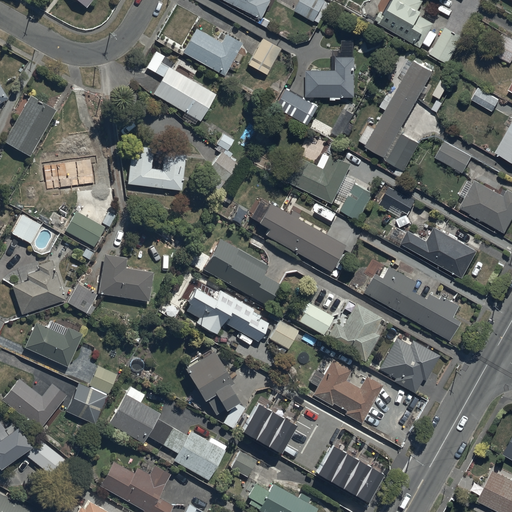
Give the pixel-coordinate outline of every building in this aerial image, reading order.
[(75,0),(86,9),(92,0),(75,0)] [(226,0),(263,17),(271,0),(226,0)] [(331,2),(327,0),(300,0),(294,11),(319,24),(331,2)] [(379,13),(374,22),(418,48),(432,24),(419,16),(420,13),(417,11),(423,1),(422,0),(391,0),(383,15),(379,13)] [(461,37),(444,28),(429,55),(446,64),(461,37)] [(195,29),(182,53),(224,76),(242,44),(226,35),(221,43),(195,29)] [(510,63),(511,59),(511,39),(500,33),(490,52),(510,63)] [(281,50),(262,39),(248,66),(266,76),(281,50)] [(215,95),(171,69),(175,63),(164,57),(154,73),(162,78),(152,94),(199,122),(215,95)] [(389,103),(409,115),(421,93),(424,94),(428,88),(424,86),(432,71),(407,57),(399,72),(404,75),(389,103)] [(336,70),(305,70),(306,96),(329,96),(329,100),(335,100),(335,99),(340,99),(340,97),(354,97),(354,58),(336,58),(336,70)] [(286,89),(279,103),(293,111),(290,116),(308,126),(319,107),(286,89)] [(483,91),(476,103),(491,112),(498,99),(483,91)] [(55,111),(30,96),(3,143),(29,157),(55,111)] [(409,115),(389,103),(365,146),(386,158),(385,160),(403,171),(418,143),(401,133),(404,129),(401,127),(409,115)] [(511,120),(493,153),(511,163),(511,120)] [(234,141),(223,134),(216,145),(227,151),(234,141)] [(471,157),(443,142),(434,157),(462,173),(471,157)] [(131,145),(126,184),(180,191),(185,153),(165,151),(162,170),(151,168),(153,148),(131,145)] [(42,158),(42,163),(39,164),(43,194),(96,187),(92,157),(89,158),(89,151),(73,153),(72,149),(59,151),(60,156),(42,158)] [(332,203),(337,193),(345,197),(347,198),(340,210),(358,220),(373,193),(355,183),(356,180),(345,175),(350,164),(329,155),(328,157),(322,154),(317,166),(299,157),(288,182),(332,203)] [(504,197),(473,180),(459,207),(505,232),(511,217),(511,191),(508,189),(504,197)] [(414,202),(388,186),(378,204),(399,217),(403,210),(407,213),(414,202)] [(269,202),(257,223),(269,230),(266,236),(329,273),(344,246),(269,202)] [(104,228),(75,212),(64,230),(94,247),(104,228)] [(40,225),(21,215),(11,234),(30,244),(40,225)] [(408,230),(400,244),(461,278),(476,252),(434,228),(427,241),(408,230)] [(219,239),(202,270),(268,307),(280,285),(263,276),(268,267),(219,239)] [(104,254),(98,294),(149,302),(153,273),(125,268),(127,258),(104,254)] [(11,287),(21,315),(64,300),(51,261),(37,266),(39,271),(26,276),(28,281),(11,287)] [(372,274),(362,292),(447,341),(458,322),(450,318),(458,305),(430,290),(425,299),(409,291),(414,282),(384,265),(377,277),(372,274)] [(76,284),(66,303),(90,316),(94,308),(91,306),(97,296),(76,284)] [(260,317),(253,313),(254,311),(221,291),(215,300),(195,288),(186,302),(190,305),(186,312),(198,319),(195,324),(215,335),(223,322),(258,343),(268,324),(266,323),(269,319),(262,315),(260,317)] [(333,317),(309,303),(299,321),(323,335),(333,317)] [(381,318),(355,304),(342,327),(335,323),(325,340),(364,362),(378,336),(373,333),(381,318)] [(298,331),(279,320),(269,340),(288,350),(298,331)] [(67,328),(63,336),(35,323),(24,348),(67,367),(82,334),(67,328)] [(409,345),(396,338),(379,369),(395,378),(393,383),(415,395),(423,380),(425,382),(439,355),(412,341),(409,345)] [(214,352),(211,354),(208,350),(195,357),(195,358),(185,365),(187,368),(184,369),(203,402),(206,400),(215,415),(224,410),(225,412),(229,410),(224,418),(218,415),(215,420),(233,430),(245,408),(238,405),(239,404),(229,387),(233,384),(214,352)] [(362,423),(382,386),(365,377),(359,389),(345,382),(351,371),(331,360),(312,395),(331,405),(332,403),(347,411),(345,414),(362,423)] [(87,388),(106,397),(116,375),(97,365),(87,388)] [(18,379),(1,401),(39,430),(66,396),(50,384),(41,396),(18,379)] [(106,397),(87,388),(78,384),(65,412),(94,425),(106,397)] [(143,443),(147,436),(164,445),(174,429),(174,428),(158,419),(160,414),(140,403),(145,395),(130,386),(108,424),(143,443)] [(296,426),(258,404),(242,431),(280,453),(296,426)] [(0,423),(0,469),(31,449),(17,429),(8,435),(0,423)] [(174,429),(164,445),(177,453),(173,461),(208,481),(225,451),(223,450),(225,447),(211,438),(208,443),(189,432),(187,436),(174,429)] [(511,436),(502,453),(511,459),(511,436)] [(384,475),(332,446),(316,473),(368,502),(384,475)] [(247,478),(256,461),(238,451),(229,467),(247,478)] [(100,485),(143,510),(142,511),(169,511),(173,506),(159,497),(171,476),(153,466),(148,474),(137,468),(134,473),(113,462),(100,485)] [(20,481),(2,471),(0,474),(0,485),(14,493),(20,481)] [(511,511),(511,480),(492,471),(477,502),(498,511),(511,511)] [(251,499),(248,504),(262,511),(315,511),(317,509),(307,503),(310,498),(300,493),(297,498),(273,485),(269,492),(255,484),(248,497),(251,499)] [(29,511),(30,511),(0,494),(0,511),(29,511)] [(105,511),(88,502),(84,510),(79,507),(76,511),(105,511)]
